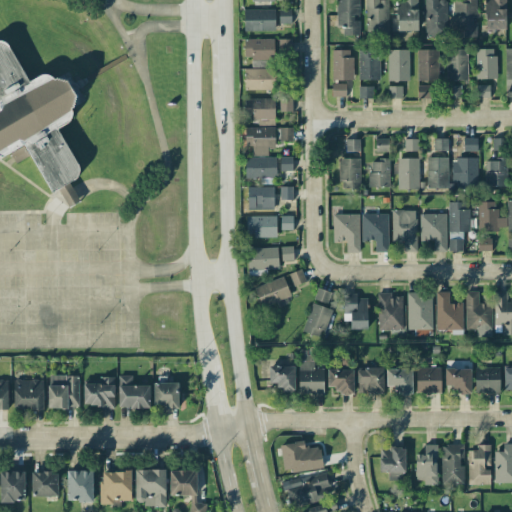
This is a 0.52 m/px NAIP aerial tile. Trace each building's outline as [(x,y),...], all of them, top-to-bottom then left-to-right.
[(359,34),(358,0),(336,0),(336,27),(342,27),(343,34),(359,34)] [(387,0),(365,0),(366,35),(388,34),(387,0)] [(417,0),(396,0),(397,31),(418,30),(417,0)] [(476,36),(476,20),(475,0),(460,0),(460,2),(454,2),(454,16),(449,17),(449,37),(476,36)] [(505,29),(504,0),(484,0),(485,29),(505,29)] [(243,31),(275,30),(275,9),(243,10),(243,31)] [(290,24),(291,10),(279,10),(279,23),(290,24)] [(244,39),(243,57),(251,57),(251,67),(266,67),(266,60),(274,61),(274,39),(244,39)] [(291,39),(278,39),(279,50),(291,50),(291,39)] [(25,144),(50,192),(78,178),(78,167),(57,127),(73,119),(73,93),(65,78),(35,78),(28,81),(7,41),(0,41),(0,98),(0,155),(3,155),(25,144)] [(476,79),(495,78),(495,48),(475,49),(476,79)] [(358,80),(379,79),(379,49),(358,49),(358,80)] [(387,80),(408,80),(408,49),(387,49),(387,80)] [(416,80),(438,81),(438,49),(417,49),(416,80)] [(467,49),(446,49),(446,80),(467,80),(467,49)] [(332,80),(352,80),(351,50),(331,50),(332,80)] [(244,69),(244,90),(274,89),(274,68),(244,69)] [(345,96),(345,83),(332,83),(331,96),(345,96)] [(449,84),(448,96),(458,98),(460,86),(449,84)] [(489,97),(489,84),(476,85),(476,97),(489,97)] [(431,86),(417,85),(417,99),(430,99),(431,86)] [(358,98),(373,98),(373,86),(358,86),(358,98)] [(402,86),(387,86),(387,98),(402,98),(402,86)] [(274,98),(244,98),(243,118),(274,118),(274,98)] [(292,98),(279,98),(279,111),(292,111),(292,98)] [(252,156),(268,155),(268,148),(274,148),(274,140),(292,140),(292,127),(244,127),(244,145),(252,145),(252,156)] [(404,151),(418,151),(419,139),(404,138),(404,151)] [(447,151),(448,139),(433,138),(433,150),(447,151)] [(476,151),(476,138),(463,138),(463,151),(476,151)] [(359,139),(345,139),(346,151),(359,151),(359,139)] [(388,139),(375,139),(375,151),(388,151),(388,139)] [(275,156),(244,157),(245,178),(276,177),(275,156)] [(292,170),(292,156),(280,156),(280,170),(292,170)] [(448,157),(427,157),(426,188),(447,188),(448,157)] [(359,158),(339,158),(339,188),(359,188),(359,158)] [(397,189),(418,189),(418,158),(394,158),(395,174),(397,174),(397,189)] [(477,158),(452,158),(453,189),(477,188),(477,158)] [(484,159),(485,186),(507,185),(506,158),(484,159)] [(389,187),(389,160),(369,160),(369,187),(389,187)] [(280,200),(292,199),(292,186),(280,186),(280,200)] [(72,187),(60,192),(67,207),(78,202),(72,187)] [(273,187),(247,187),(247,209),(273,209),(273,187)] [(496,201),(477,202),(478,230),(506,230),(505,217),(497,217),(496,201)] [(447,251),(462,251),(463,231),(468,231),(468,202),(448,202),(447,251)] [(416,251),(415,209),(391,210),(391,241),(403,240),(403,252),(416,251)] [(387,213),(361,214),(361,240),(374,240),(374,251),(388,251),(387,213)] [(445,213),(419,214),(419,240),(432,240),(433,251),(446,251),(445,213)] [(358,214),(332,214),(332,241),(346,241),(346,252),(359,252),(358,214)] [(276,236),(276,216),(246,216),(246,236),(276,236)] [(292,230),(292,216),(281,216),(281,230),(292,230)] [(477,251),(491,251),(491,238),(478,237),(477,251)] [(292,246),(280,246),(281,260),(293,260),(292,246)] [(278,269),(278,248),(246,248),(247,270),(278,269)] [(306,282),(301,269),(289,274),(294,286),(306,282)] [(290,297),(284,277),(254,286),(261,306),(290,297)] [(327,304),(332,293),(317,287),(313,299),(327,304)] [(492,303),(477,303),(478,291),(465,291),(465,329),(476,330),(476,337),(491,337),(492,303)] [(406,292),(407,329),(432,329),(431,292),(406,292)] [(436,330),(462,329),(462,302),(448,302),(448,292),(435,292),(436,330)] [(511,333),(511,299),(506,299),(506,292),(495,292),(494,334),(511,333)] [(367,298),(356,298),(356,293),(342,293),(342,314),(350,314),(350,329),(367,329),(367,298)] [(402,296),(391,296),(391,293),(377,293),(378,330),(402,330),(402,296)] [(330,308),(309,303),(303,332),(323,337),(330,308)] [(313,355),(299,355),(298,393),(323,394),(323,368),(313,368),(313,355)] [(412,365),(394,365),(394,369),(386,369),(386,386),(396,386),(396,393),(411,394),(412,365)] [(294,366),(269,366),(269,383),(278,383),(278,391),(294,391),(294,366)] [(511,390),(511,366),(503,366),(503,391),(511,390)] [(416,392),(440,392),(440,368),(416,367),(416,392)] [(499,367),(474,367),(474,393),(499,392),(499,367)] [(357,393),(383,393),(382,368),(356,369),(357,393)] [(471,369),(444,368),(444,385),(453,386),(453,393),(470,393),(471,369)] [(353,369),(327,369),(327,386),(335,386),(335,393),(353,393),(353,369)] [(78,375),(48,375),(47,407),(78,407),(78,375)] [(118,407),(149,408),(149,385),(132,385),(132,376),(118,375),(118,407)] [(113,377),(99,377),(99,383),(82,383),(83,405),(99,404),(99,409),(114,409),(113,377)] [(8,410),(7,380),(0,379),(0,410),(8,410)] [(43,409),(43,380),(13,379),(12,408),(43,409)] [(178,408),(177,382),(153,383),(153,405),(164,405),(164,408),(178,408)] [(284,473),(322,467),(319,446),(304,448),(303,441),(279,445),(284,473)] [(494,483),(511,482),(511,443),(502,443),(502,451),(493,451),(494,483)] [(437,485),(437,444),(424,444),(423,454),(415,454),(415,480),(423,480),(423,484),(437,485)] [(441,483),(463,483),(463,444),(441,444),(441,483)] [(490,483),(489,467),(490,467),(490,445),(473,445),(473,463),(467,463),(468,483),(490,483)] [(404,447),(379,447),(379,471),(388,471),(388,480),(404,480),(404,447)] [(165,506),(165,469),(134,469),(135,500),(143,500),(143,506),(165,506)] [(67,501),(92,501),(92,470),(66,471),(67,501)] [(196,470),(169,470),(169,495),(189,495),(189,511),(204,511),(204,502),(196,502),(196,470)] [(0,486),(0,501),(24,501),(24,471),(0,471),(0,486)] [(131,500),(130,471),(100,472),(100,505),(120,505),(120,500),(131,500)] [(57,472),(31,472),(31,495),(57,496),(57,472)] [(332,496),(327,472),(282,482),(288,507),(332,496)] [(328,511),(325,503),(299,511),(328,511)]
